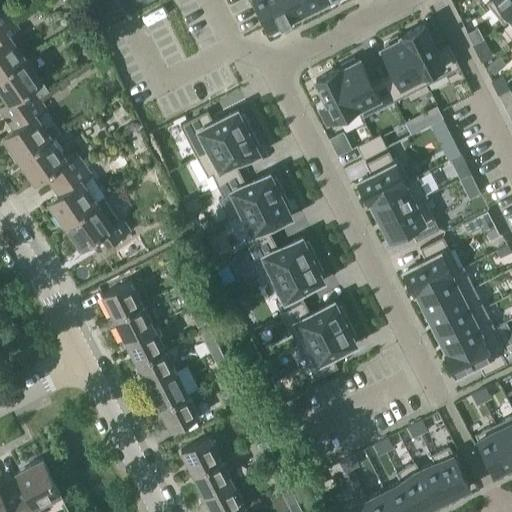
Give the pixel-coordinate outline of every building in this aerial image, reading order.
[(280,0),(254,0),(269,28),(280,23),(281,25),(290,20),(280,0)] [(280,0),(290,20),(291,20),(290,18),(309,8),(304,0),(280,0)] [(304,0),(309,8),(325,0),(304,0)] [(511,0),(490,0),(487,3),(502,23),(511,14),(511,0)] [(0,27),(10,21),(2,9),(0,10),(0,27)] [(511,14),(502,23),(503,23),(507,20),(511,27),(511,14)] [(0,75),(24,59),(9,37),(17,31),(10,21),(0,27),(0,75)] [(419,26),(402,35),(426,84),(459,67),(457,63),(450,50),(447,44),(437,49),(436,50),(435,48),(423,25),(419,26)] [(477,27),(466,32),(469,37),(472,44),(483,38),(477,27)] [(385,46),(381,48),(392,70),(393,71),(392,72),(382,77),(394,100),(426,84),(402,35),(401,36),(401,37),(398,39),(397,36),(383,43),(385,46)] [(483,38),(472,44),(476,51),(486,45),(483,38)] [(337,68),(361,117),(394,100),(382,77),(371,82),(371,83),(370,82),(359,59),(355,61),(353,58),(339,65),(341,68),(338,69),(337,68)] [(0,111),(6,120),(36,99),(47,91),(24,59),(0,75),(0,91),(8,103),(0,108),(0,111)] [(319,77),(315,79),(322,94),(328,104),(319,109),(327,123),(335,119),(337,123),(358,113),(360,117),(361,117),(337,68),(319,77)] [(502,75),(491,81),(493,84),(494,88),(505,82),(502,75)] [(505,82),(494,88),(498,95),(509,89),(505,82)] [(60,132),(45,110),(36,99),(6,120),(14,131),(3,138),(10,148),(8,150),(15,160),(17,158),(18,160),(50,137),(51,138),(60,132)] [(207,110),(180,124),(196,157),(251,129),(243,114),(240,116),(237,111),(237,109),(215,121),(213,122),(207,110)] [(251,129),(196,157),(207,178),(211,176),(217,186),(240,175),(237,170),(234,164),(241,161),(258,152),(258,151),(257,151),(255,147),(255,146),(258,144),(251,129)] [(379,133),(356,144),(363,157),(386,145),(379,133)] [(66,159),(51,138),(50,137),(18,160),(34,183),(44,176),(51,186),(82,164),(74,153),(66,159)] [(371,173),(357,180),(368,200),(417,175),(416,174),(408,179),(400,164),(398,160),(394,162),(388,150),(365,162),(370,173),(371,173)] [(460,153),(450,159),(453,166),(464,160),(460,153)] [(58,197),(49,204),(56,214),(53,216),(60,226),(63,224),(64,226),(96,203),(105,197),(92,177),(91,176),(92,175),(84,163),(82,164),(51,186),(58,197)] [(240,175),(217,186),(222,197),(218,199),(228,220),(283,193),(275,178),(272,180),(269,174),(270,174),(269,173),(245,185),(240,175)] [(474,181),(470,173),(459,179),(463,187),(474,181)] [(417,175),(368,200),(368,201),(370,200),(380,218),(427,195),(417,175)] [(283,193),(228,220),(229,221),(238,217),(247,236),(243,238),(244,241),(249,250),(272,238),(268,230),(267,228),(291,216),(290,215),(287,210),(290,208),(283,193)] [(427,195),(380,218),(390,239),(409,229),(410,230),(415,240),(438,228),(423,198),(427,196),(427,195)] [(96,203),(64,226),(79,248),(90,241),(98,252),(128,230),(119,218),(117,220),(102,199),(96,203)] [(487,210),(476,215),(487,237),(489,241),(500,235),(487,210)] [(425,259),(403,270),(414,291),(463,266),(463,265),(458,268),(442,236),(419,248),(425,259)] [(272,238),(249,250),(254,260),(250,263),(261,284),(315,256),(307,241),(304,243),(301,238),(302,238),(301,237),(284,245),(277,249),(277,248),(272,238)] [(507,244),(496,250),(499,257),(510,251),(507,244)] [(315,256),(261,284),(261,285),(270,281),(280,300),(275,302),(281,314),(304,302),(304,301),(299,292),(323,279),(322,278),(319,273),(323,271),(316,258),(315,256)] [(174,282),(183,277),(173,258),(169,260),(164,262),(174,282)] [(463,266),(414,291),(414,292),(416,291),(421,300),(419,301),(424,312),(473,287),(463,266)] [(112,316),(140,302),(129,280),(101,294),(112,316)] [(187,307),(196,303),(186,284),(178,289),(187,307)] [(473,287),(424,312),(430,322),(432,321),(437,331),(484,307),(473,287)] [(304,302),(281,314),(297,345),(347,320),(340,305),(337,307),(334,301),(334,300),(311,311),(310,312),(304,302)] [(124,339),(152,325),(140,302),(112,316),(124,339)] [(196,303),(187,307),(197,327),(206,322),(196,303)] [(484,307),(437,331),(447,350),(444,351),(444,352),(445,352),(494,327),(484,307)] [(347,320),(297,345),(298,346),(302,344),(312,363),(308,365),(314,378),(337,367),(331,355),(355,343),(355,342),(354,342),(352,337),(355,335),(347,320)] [(135,362),(163,348),(152,325),(124,339),(135,362)] [(494,327),(445,352),(456,374),(477,363),(483,374),(506,362),(501,351),(505,349),(494,327)] [(209,329),(201,334),(210,353),(219,348),(209,329)] [(146,384),(174,370),(163,348),(135,362),(146,384)] [(219,348),(210,353),(220,372),(229,367),(219,348)] [(158,407),(186,393),(174,370),(146,384),(158,407)] [(239,395),(242,393),(232,374),(224,379),(234,398),(239,395)] [(485,387),(478,390),(483,401),(490,397),(485,387)] [(478,390),(471,394),(476,404),(483,401),(478,390)] [(169,430),(197,415),(186,393),(158,407),(169,430)] [(260,434),(262,432),(252,413),(250,414),(243,418),(253,437),(260,434)] [(511,415),(495,424),(511,457),(511,415)] [(421,419),(414,423),(420,433),(427,430),(421,419)] [(414,423),(407,426),(413,437),(420,433),(414,423)] [(511,457),(495,424),(475,434),(495,473),(496,473),(496,472),(511,463),(511,457)] [(191,472),(219,458),(208,435),(179,449),(191,472)] [(387,436),(380,440),(385,451),(392,447),(387,436)] [(266,462),(275,458),(265,440),(263,441),(257,444),(266,462)] [(380,440),(373,444),(378,454),(385,451),(380,440)] [(448,445),(430,454),(451,495),(468,486),(468,487),(469,486),(450,449),(448,445)] [(353,454),(346,457),(351,468),(358,465),(353,454)] [(414,463),(413,463),(434,504),(451,495),(430,454),(429,455),(434,463),(418,471),(414,463)] [(346,457),(339,461),(344,472),(351,468),(346,457)] [(38,511),(35,504),(59,492),(42,458),(17,471),(23,482),(12,487),(23,511),(38,511)] [(202,494),(230,480),(219,458),(191,472),(202,494)] [(281,480),(285,478),(275,458),(266,462),(276,482),(281,480)] [(413,463),(396,472),(416,511),(417,511),(434,504),(413,463)] [(400,481),(383,489),(394,511),(416,511),(396,472),(395,472),(400,481)] [(210,511),(223,511),(242,503),(230,480),(202,494),(210,511)] [(288,485),(280,489),(289,508),(298,504),(288,485)] [(23,511),(12,487),(0,493),(0,511),(23,511)] [(365,493),(364,493),(373,511),(394,511),(383,489),(367,497),(365,493)] [(373,511),(364,493),(343,504),(346,511),(373,511)] [(246,511),(242,503),(223,511),(246,511)]
